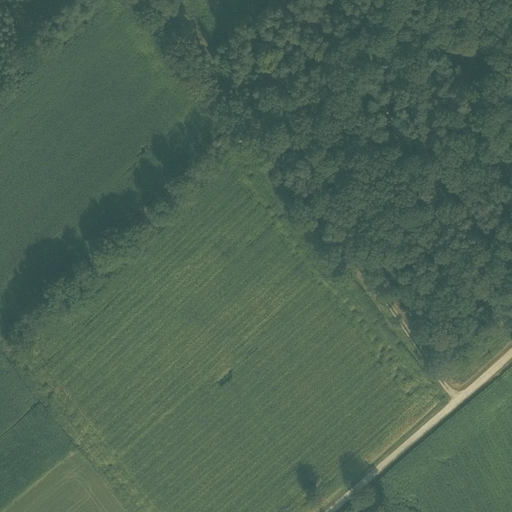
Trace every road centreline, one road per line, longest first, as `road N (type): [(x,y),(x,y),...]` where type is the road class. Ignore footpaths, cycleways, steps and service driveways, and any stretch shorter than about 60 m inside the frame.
road 1 (track): [(459,401),(163,0)]
road 2 (track): [(511,354),(331,511)]
